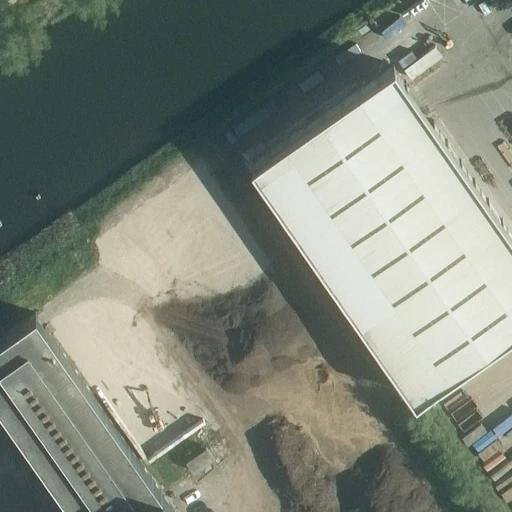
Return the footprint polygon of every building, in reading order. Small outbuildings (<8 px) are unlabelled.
[(424,4),(427,0),(413,0),(408,6),(413,11),(406,19),(418,30),(434,13),(424,4)] [(415,39),(411,48),(474,74),(478,64),(415,39)] [(414,397),(511,328),(511,233),(394,63),(251,162),(414,397)] [(174,511),(35,313),(3,336),(0,337),(0,406),(74,511),(174,511)] [(223,442),(209,423),(202,428),(195,433),(209,453),(223,442)] [(193,471),(213,458),(205,447),(186,461),(193,471)]
